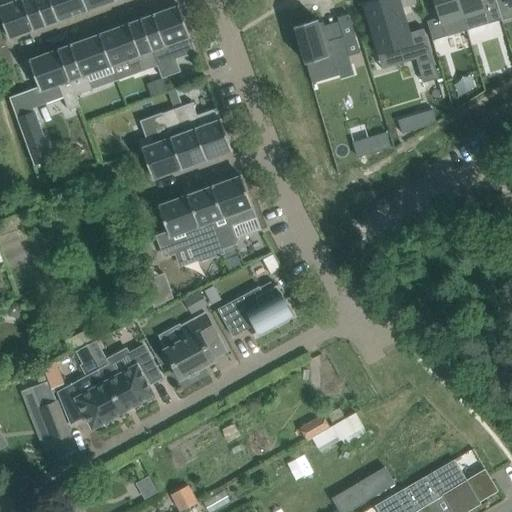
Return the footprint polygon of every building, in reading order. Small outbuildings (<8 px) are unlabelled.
[(46,25),(36,0),(0,0),(0,13),(9,38),(46,25)] [(36,0),(46,25),(87,10),(83,0),(36,0)] [(83,0),(87,10),(113,0),(83,0)] [(408,33),(398,0),(380,0),(363,5),(377,52),(399,45),(404,62),(415,59),(422,83),(438,78),(423,28),(408,33)] [(434,0),(439,17),(427,21),(432,40),(467,30),(457,0),(434,0)] [(457,0),(467,30),(501,19),(495,0),(457,0)] [(511,0),(495,0),(501,19),(502,21),(511,17),(511,0)] [(141,20),(157,66),(162,78),(181,71),(176,59),(196,52),(179,6),(141,20)] [(317,19),(295,26),(306,63),(312,83),(339,75),(335,60),(348,56),(360,52),(348,14),(337,17),(338,21),(342,35),(328,39),(324,25),(323,21),(318,23),(317,19)] [(141,20),(100,35),(117,80),(118,80),(112,65),(127,59),(130,65),(139,62),(142,71),(157,66),(141,20)] [(59,50),(67,71),(80,106),(76,95),(93,89),(88,73),(111,65),(116,81),(117,80),(100,35),(59,50)] [(67,71),(59,50),(30,61),(41,91),(59,84),(69,110),(80,106),(67,71)] [(164,79),(148,85),(153,97),(168,92),(164,79)] [(192,102),(175,109),(194,164),(232,150),(217,109),(197,116),(192,102)] [(194,164),(175,109),(161,114),(166,130),(139,140),(153,179),(194,164)] [(432,109),(398,119),(402,133),(428,125),(435,120),(432,109)] [(35,111),(17,117),(34,165),(52,159),(35,111)] [(385,133),(352,143),(356,156),(389,147),(385,133)] [(241,176),(200,191),(213,225),(223,253),(223,252),(222,248),(235,244),(236,243),(238,238),(261,230),(241,176)] [(213,225),(200,191),(159,206),(168,232),(157,236),(165,257),(194,246),(200,261),(223,253),(213,225)] [(235,244),(222,248),(223,252),(226,258),(227,258),(238,254),(235,244)] [(166,274),(145,282),(155,308),(174,298),(166,274)] [(214,285),(204,291),(212,304),(221,298),(214,285)] [(218,309),(233,337),(254,325),(257,332),(252,334),(253,336),(275,323),(277,326),(294,317),(277,285),(263,293),(259,286),(218,309)] [(183,300),(191,314),(207,306),(199,291),(183,300)] [(169,366),(174,367),(180,379),(185,376),(190,379),(198,374),(198,369),(214,361),(205,344),(218,336),(205,314),(181,327),(187,338),(165,350),(167,354),(164,358),(169,366)] [(110,365),(101,370),(123,410),(152,394),(144,379),(158,371),(144,346),(129,354),(126,349),(107,359),(110,365)] [(101,370),(59,393),(71,423),(86,415),(93,427),(123,410),(101,370)] [(32,388),(39,407),(57,401),(49,381),(32,388)] [(39,407),(50,436),(68,429),(57,401),(39,407)] [(340,408),(329,414),(335,425),(339,423),(346,419),(340,408)] [(335,425),(331,427),(338,441),(364,427),(356,413),(346,419),(339,423),(335,425)] [(321,415),(309,421),(317,435),(329,429),(321,415)] [(467,481),(455,460),(415,483),(428,506),(443,497),(451,511),(469,511),(481,505),(480,503),(498,492),(485,470),(467,481)] [(331,498),(339,511),(346,511),(395,483),(385,466),(331,498)] [(149,477),(137,483),(145,499),(158,492),(149,477)] [(418,511),(428,506),(415,483),(375,506),(378,511),(418,511)] [(171,495),(181,511),(198,502),(188,485),(171,495)]
